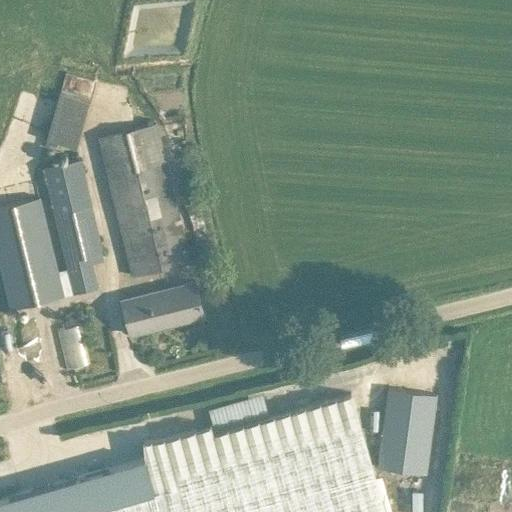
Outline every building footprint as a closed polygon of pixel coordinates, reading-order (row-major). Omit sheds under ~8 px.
[(50,82),(34,135),(65,144),(81,91),(50,82)] [(186,261),(154,120),(91,134),(122,275),(186,261)] [(81,164),(48,170),(71,285),(92,281),(88,263),(101,260),(81,164)] [(35,208),(0,215),(0,280),(8,316),(56,305),(35,208)] [(208,325),(196,276),(112,296),(124,345),(208,325)] [(43,326),(57,359),(71,353),(57,320),(43,326)] [(16,385),(33,380),(21,334),(4,338),(16,385)] [(433,388),(387,383),(378,460),(424,466),(433,388)] [(386,511),(352,389),(143,448),(146,461),(154,488),(68,511),(386,511)] [(0,501),(0,511),(68,511),(154,488),(146,461),(0,501)] [(404,480),(402,505),(414,505),(415,480),(404,480)]
